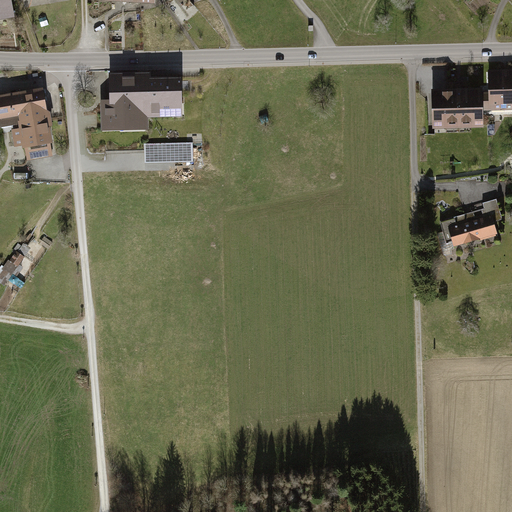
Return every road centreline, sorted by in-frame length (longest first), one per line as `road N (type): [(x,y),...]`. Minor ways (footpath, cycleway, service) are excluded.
road 1 (tertiary): [(511,50),(0,60)]
road 2 (track): [(104,511),(76,164)]
road 3 (track): [(414,186),(422,511)]
